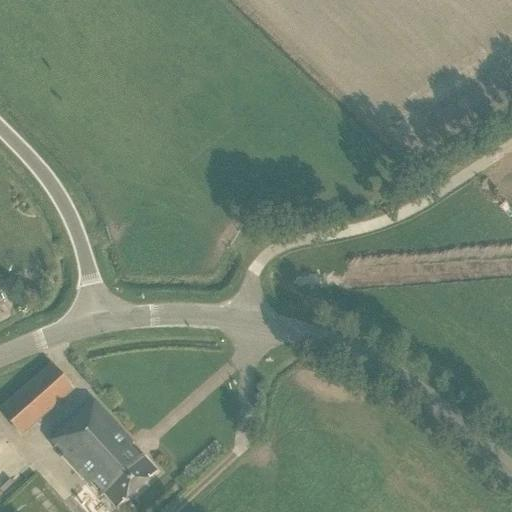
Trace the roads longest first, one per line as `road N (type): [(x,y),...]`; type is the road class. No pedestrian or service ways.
road 1 (unclassified): [(243,322),(253,273),(270,254),(394,218),(511,146)]
road 2 (unclassified): [(511,475),(391,374),(329,342),(243,322)]
road 3 (unclassified): [(96,322),(71,223),(37,168),(0,129)]
road 4 (unclassified): [(243,322),(191,315),(96,322)]
